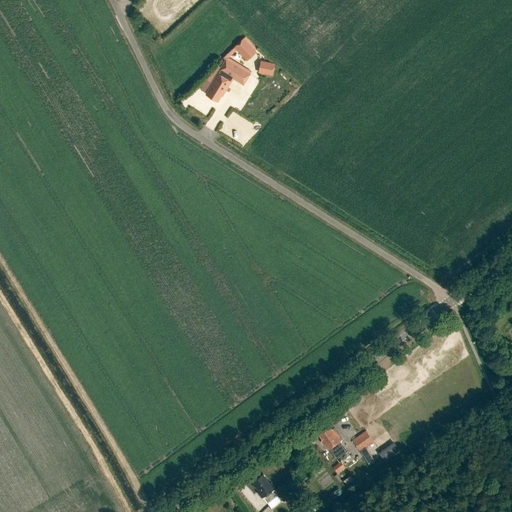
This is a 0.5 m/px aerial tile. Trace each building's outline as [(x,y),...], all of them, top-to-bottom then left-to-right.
[(209,88),(206,94),(217,101),(221,96),(222,96),(233,79),(244,85),(251,74),(226,59),(217,73),(208,88),(209,88)] [(262,60),(259,72),(273,76),(276,64),(262,60)] [(317,433),(322,440),(321,441),(327,451),(329,449),(333,455),(344,447),(340,442),(341,440),(333,429),(332,430),(328,425),(317,433)] [(366,431),(352,440),(360,451),(373,441),(366,431)] [(376,460),(368,448),(362,452),(371,464),(376,460)] [(341,462),(333,467),(337,473),(345,467),(341,462)] [(252,482),(258,491),(257,492),(262,499),(263,498),(267,503),(278,494),(274,489),(275,489),(271,482),(270,483),(263,474),(252,482)]
